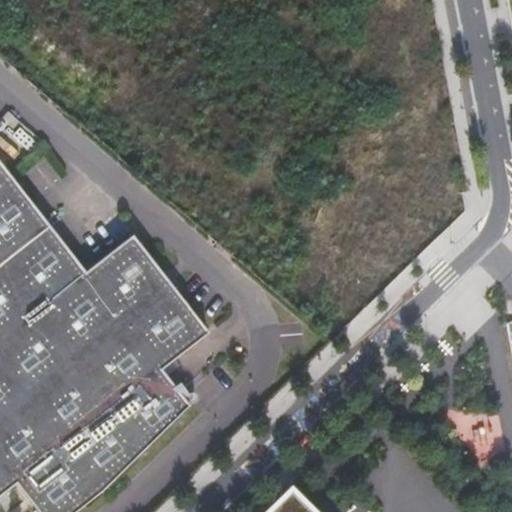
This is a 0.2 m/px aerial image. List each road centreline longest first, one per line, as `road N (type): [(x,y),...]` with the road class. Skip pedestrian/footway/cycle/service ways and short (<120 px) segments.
road 1 (unclassified): [(0,15),(344,321)]
road 2 (residential): [(511,206),(454,278),(209,511)]
road 3 (residential): [(471,0),(511,205)]
